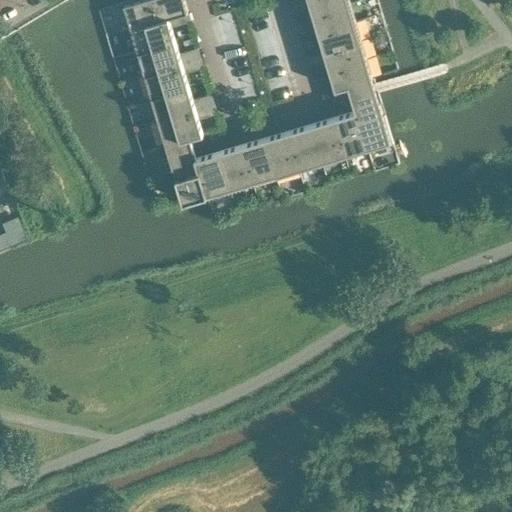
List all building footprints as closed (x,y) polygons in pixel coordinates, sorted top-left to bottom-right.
[(188,10),(184,0),(135,0),(124,4),(131,27),(188,10)] [(351,2),(350,0),(309,0),(313,13),(351,2)] [(356,19),(351,2),(313,13),(319,31),(356,19)] [(188,11),(188,10),(131,27),(138,51),(175,40),(171,26),(191,21),(188,11)] [(362,39),(356,19),(319,31),(324,50),(362,39)] [(368,57),(362,39),(324,50),(330,69),(368,57)] [(145,74),(201,57),(198,46),(179,52),(175,40),(138,51),(145,74)] [(204,67),(201,57),(145,74),(152,96),(188,85),(185,73),(204,67)] [(373,76),(368,57),(330,69),(336,88),(348,84),(373,76)] [(392,139),(380,101),(377,90),(373,76),(348,84),(356,108),(367,146),(392,139)] [(192,98),(188,85),(152,96),(158,119),(215,102),(212,92),(192,98)] [(218,113),(215,102),(158,119),(165,142),(190,135),(191,136),(203,132),(199,118),(218,113)] [(367,146),(356,108),(334,115),(345,153),(367,146)] [(345,153),(334,115),(311,122),(317,142),(322,160),(345,153)] [(322,160),(317,142),(311,122),(288,129),(299,167),(322,160)] [(299,167),(288,129),(265,136),(271,156),(276,173),(299,167)] [(196,156),(191,136),(190,135),(165,142),(183,201),(208,194),(196,156)] [(276,173),(271,156),(265,136),(243,142),(254,180),(276,173)] [(254,180),(243,142),(219,149),(230,187),(254,180)] [(230,187),(219,149),(196,156),(208,194),(230,187)] [(11,245),(26,238),(17,216),(2,223),(11,245)]
